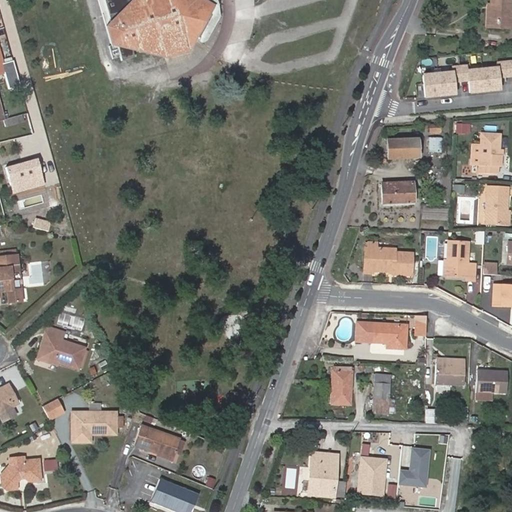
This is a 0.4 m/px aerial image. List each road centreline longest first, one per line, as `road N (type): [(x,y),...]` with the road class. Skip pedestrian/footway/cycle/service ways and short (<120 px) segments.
road 1 (secondary): [(233,511),(309,293)]
road 2 (residential): [(309,293),(440,300),(511,340)]
road 3 (secondary): [(309,293),(367,100)]
road 4 (unknown): [(0,19),(49,162)]
road 5 (residential): [(511,99),(399,109),(367,100)]
